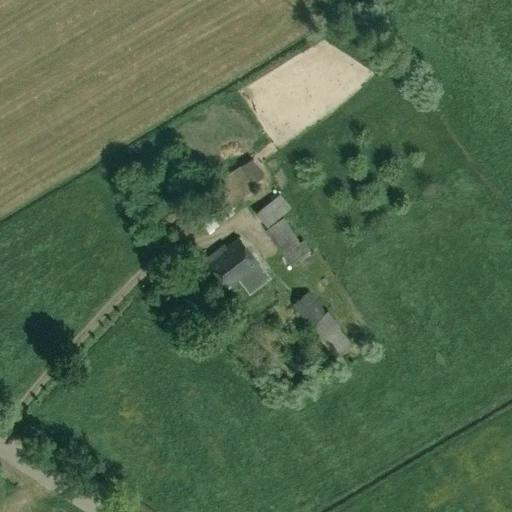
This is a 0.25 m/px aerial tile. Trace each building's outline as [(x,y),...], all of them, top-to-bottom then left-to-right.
[(255,188),(241,166),(214,183),(228,205),(255,188)] [(265,228),(291,207),(279,192),(253,213),(265,228)] [(208,232),(221,222),(212,210),(199,221),(208,232)] [(266,230),(289,264),(298,258),(301,262),(310,255),(308,252),(311,250),(302,237),(299,239),(284,218),(266,230)] [(270,280),(238,236),(225,246),(223,243),(203,260),(229,291),(240,282),(249,295),(270,280)] [(292,306),(333,356),(350,342),(337,327),(340,325),(328,311),(326,312),(309,291),(292,306)]
